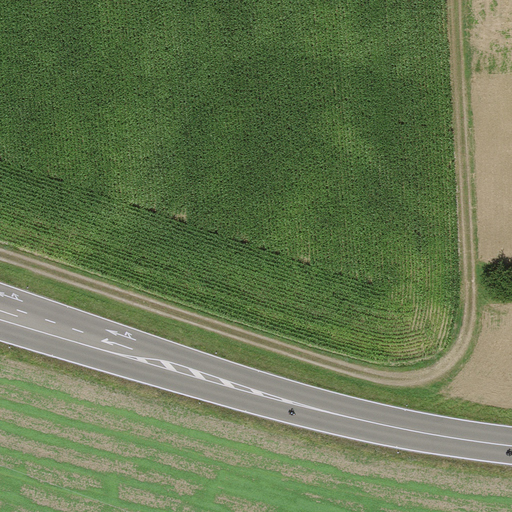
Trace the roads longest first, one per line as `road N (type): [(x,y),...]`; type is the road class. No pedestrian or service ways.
road 1 (track): [(0,251),(370,381),(408,383),(438,372),(460,345),(467,316),(454,0)]
road 2 (primary): [(511,446),(343,418),(0,311)]
